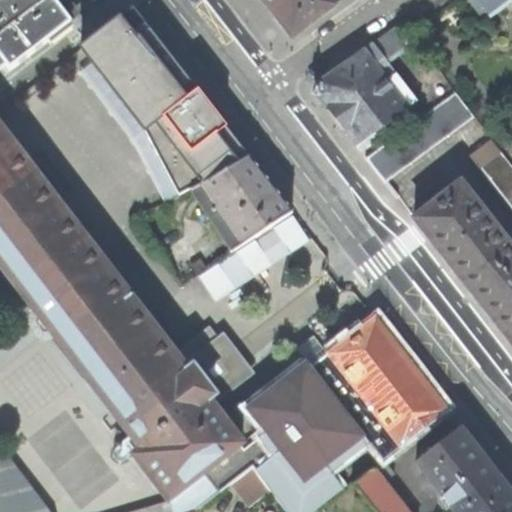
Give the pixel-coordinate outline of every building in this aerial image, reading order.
[(0,0),(0,60),(9,72),(71,24),(52,0),(0,0)] [(329,0),(262,0),(274,14),(291,37),(333,5),(329,0)] [(511,0),(468,0),(482,19),(484,23),(488,20),(487,20),(511,1),(511,0)] [(400,353),(374,319),(355,295),(341,294),(323,272),(326,258),(292,213),(242,246),(242,245),(232,251),(232,252),(182,285),(138,218),(178,196),(190,190),(191,190),(212,180),(248,157),(211,110),(178,68),(149,30),(133,8),(80,48),(0,110),(0,511),(194,511),(198,509),(213,498),(232,483),(256,465),(400,353)] [(389,130),(410,115),(381,78),(374,69),(383,62),(417,38),(407,22),(313,89),(331,113),(338,108),(343,114),(348,120),(341,126),(355,144),(385,124),(389,130)] [(390,71),(383,62),(374,69),(381,78),(390,71)] [(474,117),(455,93),(366,158),(385,182),(474,117)] [(480,167),(511,207),(511,166),(491,139),(469,156),(479,168),(480,167)] [(242,246),(292,213),(267,181),(248,157),(212,180),(191,190),(218,231),(228,225),(242,245),(242,246)] [(443,257),(472,293),(511,261),(511,247),(460,183),(413,218),(443,257)] [(232,251),(242,245),(228,225),(218,231),(232,251)] [(511,343),(511,261),(472,293),(500,329),(511,343)] [(413,336),(405,343),(419,362),(428,356),(423,349),(419,344),(413,336)] [(419,378),(400,353),(256,465),(232,483),(249,507),(270,491),(285,511),(318,511),(319,511),(343,492),(329,474),(368,444),(382,462),(399,448),(446,412),(419,378)] [(416,463),(453,510),(496,477),(470,443),(459,429),(416,463)] [(374,511),(406,511),(383,482),(393,474),(391,471),(407,458),(399,448),(382,462),(353,484),(374,511)] [(410,461),(407,458),(391,471),(393,474),(410,461)] [(453,510),(454,511),(511,511),(511,497),(496,477),(453,510)]
